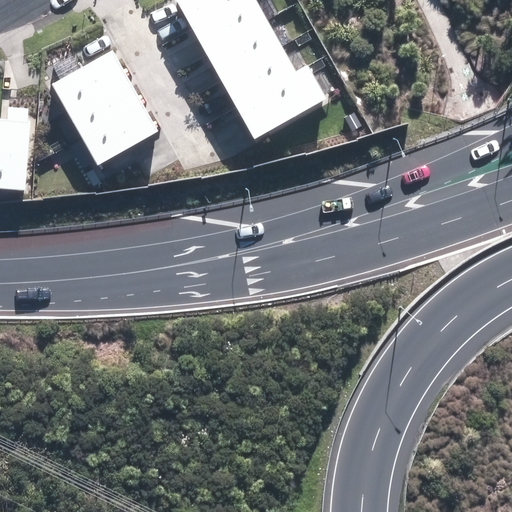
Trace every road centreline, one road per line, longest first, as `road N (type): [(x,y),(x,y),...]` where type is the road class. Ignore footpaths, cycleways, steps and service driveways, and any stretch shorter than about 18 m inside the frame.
road 1 (motorway): [(146,271),(511,138)]
road 2 (motorway): [(146,271),(303,253),(511,199)]
road 3 (motorway): [(511,278),(424,347),(397,388),(380,424),(362,511)]
road 4 (residential): [(117,0),(199,148)]
road 5 (motorway): [(0,283),(146,271)]
